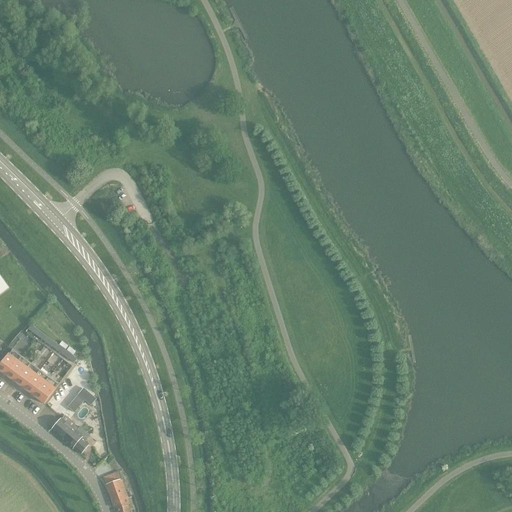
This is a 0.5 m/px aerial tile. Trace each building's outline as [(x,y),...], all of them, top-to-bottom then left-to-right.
[(235,243),(244,239),(240,232),(232,236),(235,243)] [(0,275),(0,295),(10,288),(0,275)] [(13,350),(0,366),(0,371),(7,377),(22,356),(13,350)] [(22,356),(7,377),(16,384),(31,363),(22,356)] [(31,363),(16,384),(26,391),(41,370),(31,363)] [(41,370),(26,391),(35,398),(50,377),(41,370)] [(50,377),(35,398),(44,405),(59,384),(50,377)] [(76,432),(72,429),(76,425),(66,416),(62,421),(61,420),(51,432),(73,449),(74,448),(81,455),(89,445),(85,442),(90,436),(80,427),(76,432)] [(117,508),(117,511),(129,511),(128,506),(131,505),(129,499),(131,498),(129,491),(126,492),(119,472),(103,478),(107,486),(114,508),(117,508)]
